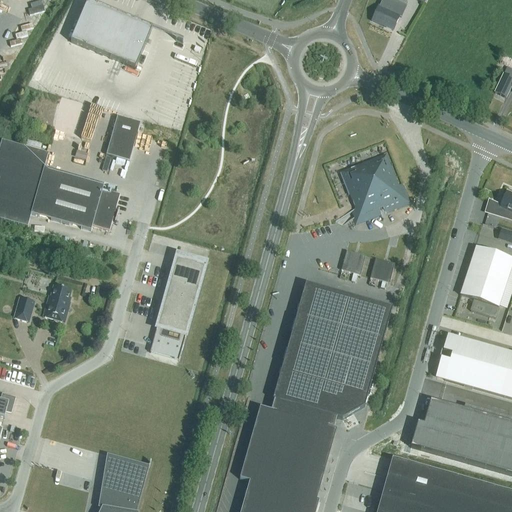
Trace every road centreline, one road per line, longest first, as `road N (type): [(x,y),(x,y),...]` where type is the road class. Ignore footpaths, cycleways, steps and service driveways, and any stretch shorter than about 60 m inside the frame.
road 1 (primary): [(199,511),(314,91)]
road 2 (unclassified): [(490,136),(412,406),(401,425),(345,461),(331,511)]
road 3 (unclassified): [(143,227),(105,357),(46,391),(11,511)]
road 4 (secondary): [(490,136),(350,73)]
road 5 (secondary): [(294,49),(174,0)]
road 6 (track): [(0,257),(125,291)]
